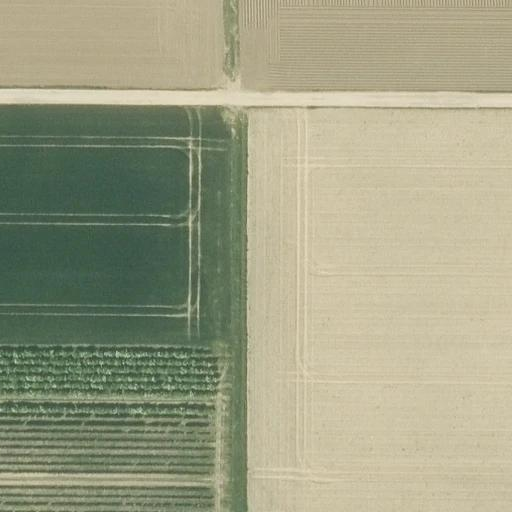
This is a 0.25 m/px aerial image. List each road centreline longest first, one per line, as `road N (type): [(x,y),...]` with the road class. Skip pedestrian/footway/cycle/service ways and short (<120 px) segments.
road 1 (track): [(239,511),(230,0)]
road 2 (track): [(511,101),(0,95)]
